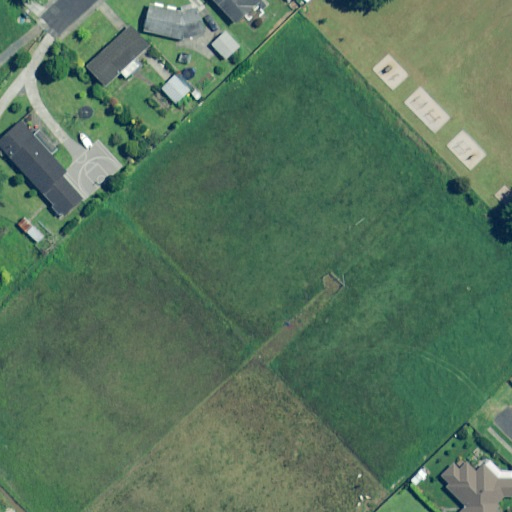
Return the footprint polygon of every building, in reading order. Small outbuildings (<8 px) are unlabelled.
[(210,0),(206,4),(214,13),(219,8),(234,24),(259,0),(210,0)] [(202,36),(195,8),(180,12),(149,6),(144,32),(180,40),(191,38),(202,36)] [(86,67),(104,86),(119,72),(126,79),(140,66),(133,59),(146,46),(128,28),(86,67)] [(241,48),(225,32),(212,45),(228,61),(241,48)] [(191,91),(176,76),(160,91),(175,106),(191,91)] [(61,176),(65,172),(52,156),(59,149),(28,114),(0,139),(0,146),(52,204),(50,206),(61,218),(82,199),(61,176)] [(40,232),(24,218),(17,225),(34,240),(40,232)] [(511,492),(511,488),(511,472),(500,472),(487,459),(475,472),(463,460),(456,467),(453,464),(437,479),(465,507),(459,511),(499,511),(501,510),(498,506),(511,492)]
